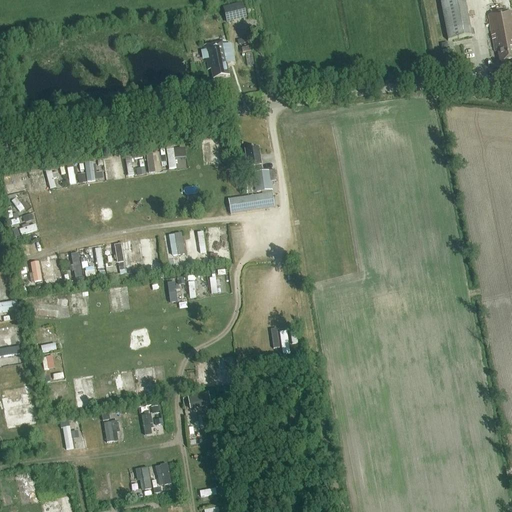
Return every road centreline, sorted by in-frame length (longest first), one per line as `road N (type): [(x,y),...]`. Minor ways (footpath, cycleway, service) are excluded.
road 1 (unclassified): [(0,145),(431,77),(511,88)]
road 2 (unknown): [(270,103),(286,212),(96,236),(0,262)]
road 3 (unknown): [(0,471),(180,442)]
